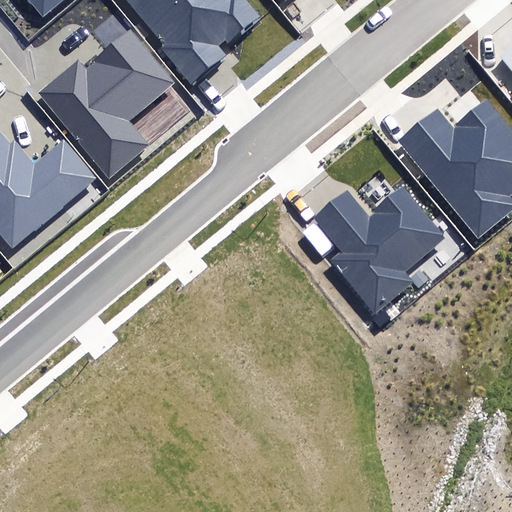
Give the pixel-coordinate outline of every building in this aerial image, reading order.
[(28,0),(42,17),(62,0),(28,0)] [(225,40),(227,43),(260,16),(246,0),(126,0),(164,46),(161,48),(191,84),(226,55),(218,46),(225,40)] [(38,93),(108,179),(149,145),(129,121),(175,84),(130,29),(94,59),(96,61),(87,69),(79,59),(38,93)] [(511,44),(499,55),(511,70),(511,44)] [(0,107),(37,89),(23,62),(0,74),(0,107)] [(398,142),(478,239),(511,211),(511,197),(510,196),(511,194),(511,131),(487,101),(454,128),(438,109),(398,142)] [(0,131),(0,233),(12,249),(97,178),(64,139),(34,163),(15,140),(10,144),(0,131)] [(331,259),(374,314),(414,282),(405,271),(445,239),(404,187),(372,212),(374,214),(369,218),(348,192),(315,218),(342,251),(331,259)]
